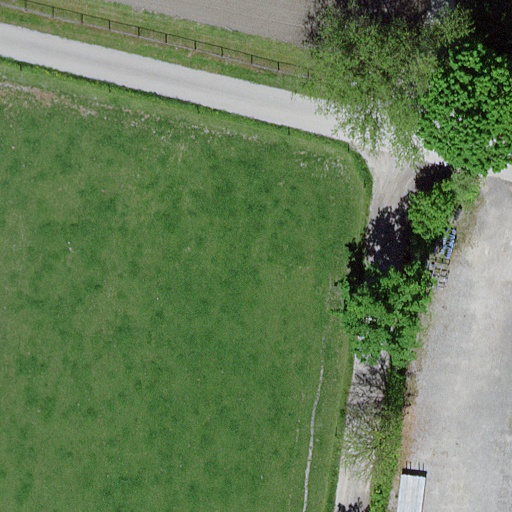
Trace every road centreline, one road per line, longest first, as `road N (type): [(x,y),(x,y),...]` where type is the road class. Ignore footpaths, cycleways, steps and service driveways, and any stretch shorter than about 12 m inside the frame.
road 1 (unclassified): [(0,37),(511,154)]
road 2 (track): [(353,511),(413,129)]
road 3 (track): [(456,0),(437,135)]
